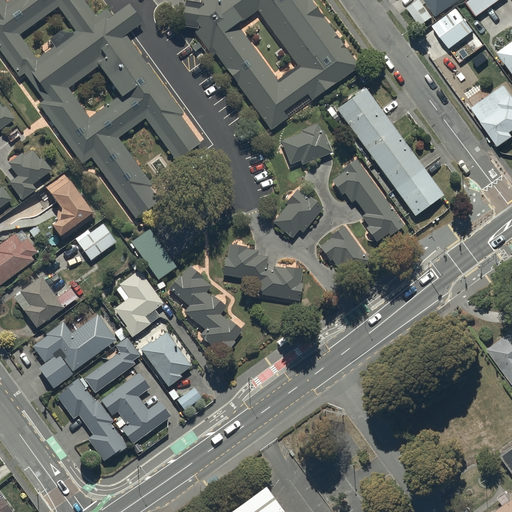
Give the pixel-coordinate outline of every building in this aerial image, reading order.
[(0,0),(0,48),(19,76),(25,72),(44,99),(39,102),(82,162),(91,155),(136,217),(160,200),(150,187),(153,185),(118,136),(145,116),(176,159),(200,142),(181,115),(184,114),(126,33),(143,21),(129,2),(111,14),(106,7),(95,15),(84,0),(0,0)] [(212,55),(215,52),(271,129),(289,117),(283,109),(307,92),(312,99),(360,65),(312,0),(202,0),(204,2),(194,0),(186,0),(182,24),(199,27),(194,31),(212,55)] [(420,25),(432,16),(419,0),(417,0),(407,7),(420,25)] [(425,0),(436,15),(457,0),(425,0)] [(467,0),(466,1),(477,16),(498,0),(467,0)] [(433,25),(450,48),(473,30),(456,8),(433,25)] [(471,40),(477,48),(483,43),(477,35),(471,40)] [(511,41),(498,51),(511,69),(511,41)] [(472,107),(499,146),(511,136),(511,134),(510,132),(511,130),(511,95),(504,84),(472,107)] [(444,194),(366,86),(337,107),(415,215),(444,194)] [(0,128),(15,118),(5,104),(2,106),(0,103),(0,128)] [(302,131),(281,139),(291,163),(301,159),(302,164),(332,151),(323,129),(321,130),(318,122),(301,129),(302,131)] [(8,181),(22,199),(36,188),(33,183),(52,168),(42,156),(40,158),(32,148),(24,155),(22,152),(8,162),(18,174),(8,181)] [(342,166),(343,168),(342,168),(344,170),(332,179),(342,194),(345,192),(352,202),(356,199),(365,212),(361,215),(368,225),(367,226),(377,241),(389,232),(391,234),(404,224),(356,158),(355,157),(342,166)] [(52,223),(63,239),(96,215),(64,172),(45,186),(58,204),(57,219),(52,223)] [(0,206),(12,199),(2,186),(0,187),(0,206)] [(303,231),(323,206),(309,195),(308,197),(297,188),(286,201),(288,203),(273,221),(292,237),(299,229),(303,231)] [(75,238),(90,259),(116,241),(103,222),(90,232),(88,229),(75,238)] [(370,259),(344,225),(331,234),(333,236),(320,246),(330,260),(332,258),(339,268),(343,266),(349,274),(370,259)] [(150,227),(131,240),(159,279),(177,266),(150,227)] [(0,283),(34,259),(31,255),(37,250),(21,228),(0,243),(0,283)] [(260,279),(258,292),(301,299),(303,283),(300,282),(303,268),(286,265),(286,267),(273,265),(273,270),(266,269),(268,256),(258,254),(259,249),(246,247),(246,245),(230,243),(227,257),(226,257),(223,274),(260,279)] [(169,288),(170,288),(166,293),(186,308),(184,311),(205,328),(199,335),(223,354),(235,340),(234,339),(243,329),(230,318),(229,320),(220,313),(227,305),(213,294),(212,295),(207,291),(211,285),(202,277),(204,275),(190,264),(181,275),(180,274),(169,288)] [(132,336),(160,315),(155,309),(164,302),(139,268),(119,283),(120,285),(116,288),(125,299),(114,307),(126,325),(125,326),(132,336)] [(14,295),(37,327),(77,296),(70,286),(56,296),(41,274),(20,290),(21,291),(14,295)] [(72,371),(116,338),(97,313),(72,332),(63,320),(46,334),(47,334),(32,345),(45,361),(39,366),(54,387),(73,373),(72,371)] [(511,329),(488,347),(511,379),(511,329)] [(151,339),(140,347),(168,385),(182,375),(181,373),(191,365),(166,331),(152,341),(151,339)] [(127,336),(121,340),(116,344),(120,350),(84,376),(95,392),(135,362),(133,359),(140,354),(127,336)] [(133,443),(171,414),(159,399),(148,408),(139,395),(151,386),(139,370),(100,399),(112,414),(117,411),(120,414),(116,418),(122,425),(125,422),(127,424),(122,427),(133,443)] [(92,433),(88,437),(104,459),(106,458),(107,459),(127,445),(111,422),(113,420),(98,398),(94,400),(78,377),(63,387),(64,388),(56,393),(73,418),(79,414),(92,433)] [(185,409),(201,397),(193,386),(177,398),(185,409)] [(5,464),(0,467),(0,511),(9,511),(14,509),(0,490),(0,483),(13,474),(5,464)] [(288,511),(268,483),(226,511),(288,511)]
